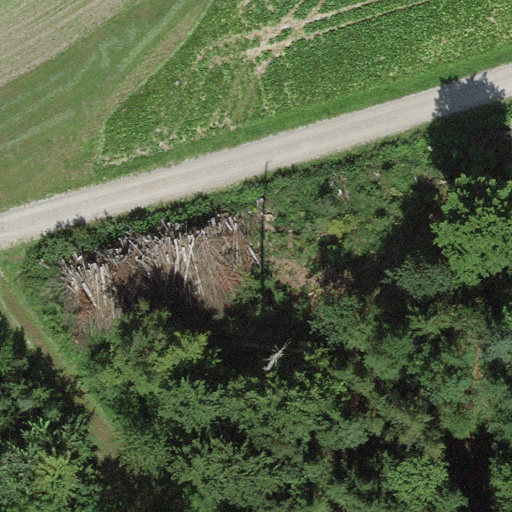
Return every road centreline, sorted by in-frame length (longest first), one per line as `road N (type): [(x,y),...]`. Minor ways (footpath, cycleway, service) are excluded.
road 1 (track): [(0,222),(511,73)]
road 2 (track): [(119,511),(118,465),(76,388),(0,303)]
